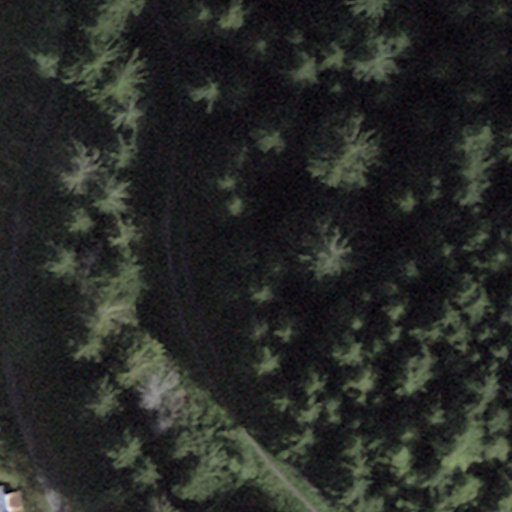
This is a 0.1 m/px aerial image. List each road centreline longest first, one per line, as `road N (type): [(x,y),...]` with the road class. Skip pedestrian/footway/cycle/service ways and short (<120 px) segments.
road 1 (track): [(158,0),(184,76),(174,249),(217,381),(355,511)]
road 2 (track): [(67,0),(58,85),(15,202),(2,376),(58,511)]
